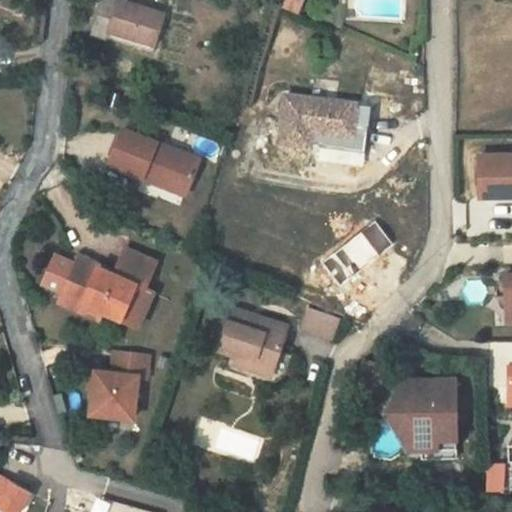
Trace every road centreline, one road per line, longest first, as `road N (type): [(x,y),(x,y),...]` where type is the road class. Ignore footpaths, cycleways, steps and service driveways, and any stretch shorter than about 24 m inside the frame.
road 1 (residential): [(442,0),(439,234),(417,286),(345,356),(310,505)]
road 2 (residential): [(58,0),(43,141),(1,240),(1,268),(59,473)]
